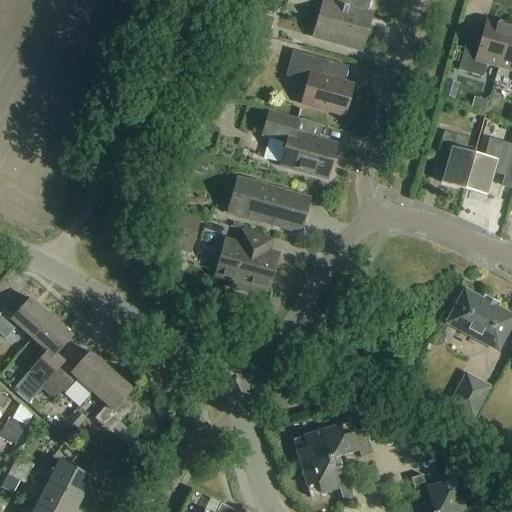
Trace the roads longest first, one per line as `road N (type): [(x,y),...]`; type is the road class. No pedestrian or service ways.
road 1 (track): [(210,0),(47,265)]
road 2 (unclassified): [(231,380),(191,346),(0,240)]
road 3 (residential): [(369,213),(261,370),(231,380)]
road 4 (residential): [(416,0),(364,181),(369,213)]
road 5 (residential): [(511,257),(417,218),(369,213)]
road 6 (residential): [(156,511),(191,444),(236,413)]
